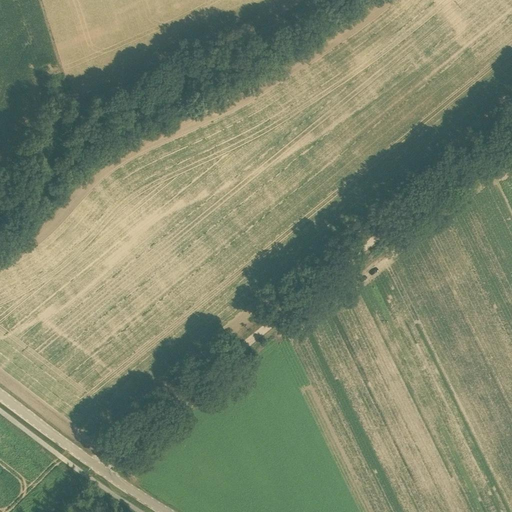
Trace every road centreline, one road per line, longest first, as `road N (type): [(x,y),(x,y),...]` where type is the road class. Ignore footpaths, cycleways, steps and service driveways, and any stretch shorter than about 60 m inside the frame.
road 1 (track): [(511,132),(100,468)]
road 2 (tertiary): [(166,511),(0,398)]
